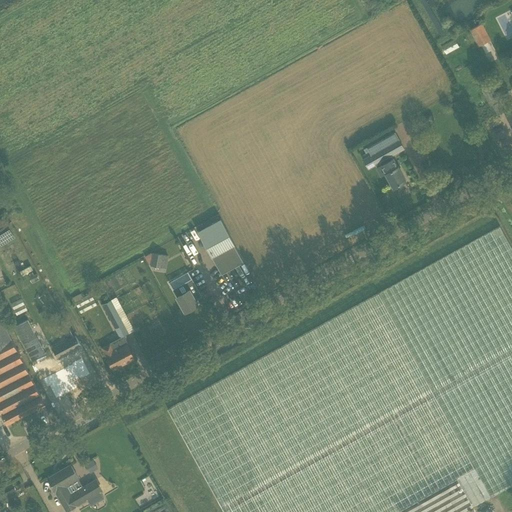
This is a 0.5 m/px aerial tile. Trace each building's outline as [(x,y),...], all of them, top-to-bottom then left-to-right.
[(482,23),(469,30),(478,47),(491,41),(482,23)] [(454,38),(442,46),(446,53),(458,45),(454,38)] [(491,107),(492,106),(497,115),(503,112),(489,86),(481,90),(491,107)] [(362,138),(390,123),(385,113),(357,128),(362,138)] [(381,176),(386,174),(394,188),(395,187),(396,188),(400,186),(399,185),(400,184),(406,181),(398,167),(393,159),(393,158),(392,156),(404,149),(399,138),(395,132),(367,148),(370,154),(367,156),(363,158),(369,169),(380,162),(381,164),(376,167),(381,176)] [(197,231),(211,257),(215,264),(220,275),(234,268),(244,263),(235,245),(221,219),(197,231)] [(511,248),(500,226),(168,409),(224,511),(398,511),(400,511),(463,511),(496,494),(511,484),(511,248)] [(153,254),(151,265),(161,267),(163,255),(153,254)] [(31,266),(20,271),(22,276),(33,270),(31,266)] [(32,284),(40,280),(37,274),(34,275),(30,277),(29,277),(32,284)] [(195,298),(202,295),(193,279),(174,289),(178,297),(186,312),(199,305),(195,298)] [(91,293),(83,297),(81,293),(73,297),(80,312),(97,304),(91,293)] [(17,314),(27,308),(21,298),(11,303),(17,314)] [(120,338),(133,331),(123,310),(119,312),(112,299),(102,304),(120,338)] [(0,409),(7,424),(45,405),(0,315),(0,409)] [(75,335),(52,347),(58,359),(82,347),(75,335)] [(101,347),(113,370),(135,358),(126,342),(117,347),(119,350),(116,352),(110,342),(101,347)] [(42,379),(47,388),(49,387),(56,399),(77,388),(74,382),(80,379),(80,380),(90,375),(82,358),(72,363),(72,364),(42,379)] [(86,464),(91,473),(99,468),(93,460),(86,464)] [(71,494),(67,486),(79,479),(70,465),(48,478),(56,492),(67,511),(77,505),(76,505),(101,490),(95,480),(71,494)]
